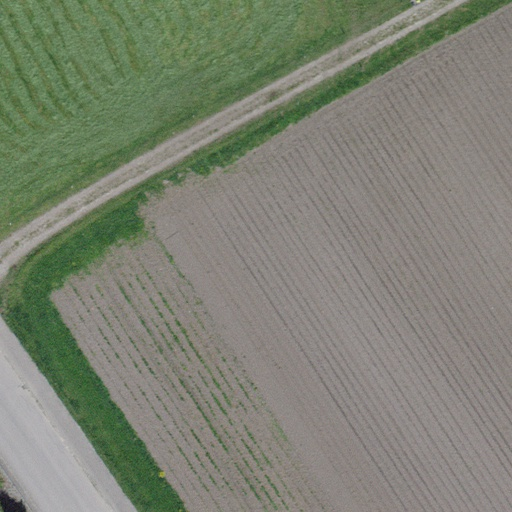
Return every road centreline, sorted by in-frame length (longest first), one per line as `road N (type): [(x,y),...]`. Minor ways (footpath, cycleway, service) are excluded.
road 1 (track): [(448,0),(0,258)]
road 2 (residential): [(84,511),(0,390)]
